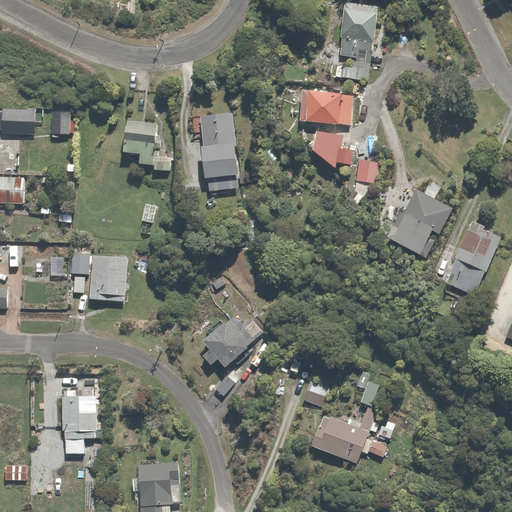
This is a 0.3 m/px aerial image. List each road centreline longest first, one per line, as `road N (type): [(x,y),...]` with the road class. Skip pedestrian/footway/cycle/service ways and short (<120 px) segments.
road 1 (residential): [(228,511),(197,409),(153,365),(87,344),(0,343)]
road 2 (residential): [(241,0),(217,35),(163,56),(136,57),(68,35),(1,0)]
